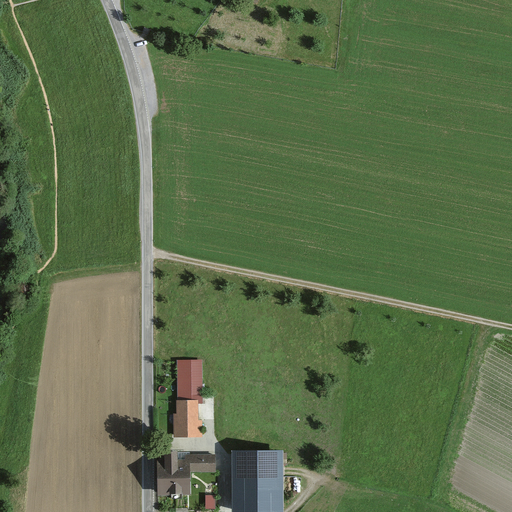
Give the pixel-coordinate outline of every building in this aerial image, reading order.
[(29,279),(18,281),(21,299),(32,298),(29,279)] [(202,362),(180,362),(180,436),(202,436),(202,362)] [(186,460),(161,461),(161,494),(190,493),(189,473),(217,472),(216,453),(186,454),(186,460)] [(281,511),(281,454),(236,454),(236,511),(281,511)] [(216,508),(217,494),(206,494),(206,508),(216,508)]
